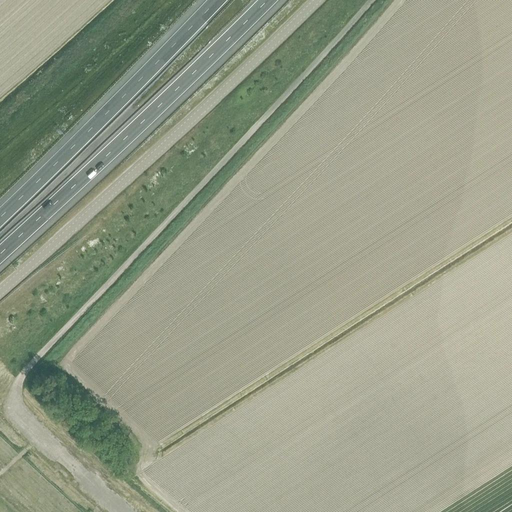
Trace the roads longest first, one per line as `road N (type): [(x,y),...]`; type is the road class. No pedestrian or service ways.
road 1 (unclassified): [(372,0),(18,382),(18,409),(133,511)]
road 2 (unclassified): [(0,292),(317,0)]
road 3 (motorway): [(0,254),(267,0)]
road 4 (motorway): [(217,0),(0,218)]
